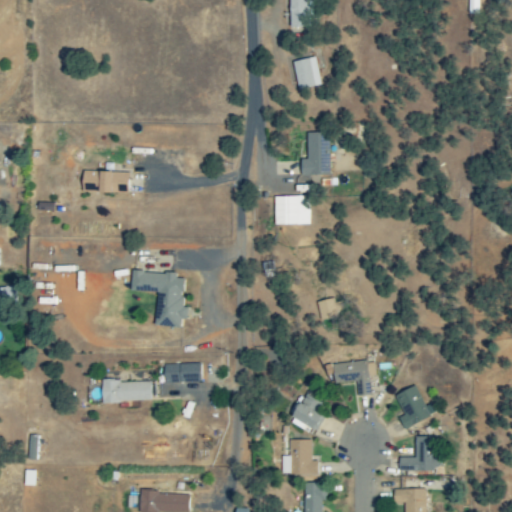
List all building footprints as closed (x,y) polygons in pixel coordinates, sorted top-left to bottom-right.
[(307,28),(306,17),(311,17),(311,0),(287,0),(288,28),(307,28)] [(290,63),(296,90),(319,85),(313,57),(290,63)] [(305,160),(299,160),(299,176),(328,175),(328,133),(305,133),(305,160)] [(80,193),(126,194),(127,173),(80,171),(80,193)] [(308,197),(273,196),(272,225),(307,225),(308,197)] [(153,326),(179,328),(180,320),(186,320),(187,308),(180,308),(183,279),(174,278),(174,274),(130,271),(128,291),(156,293),(153,326)] [(0,304),(15,304),(14,287),(0,287),(0,304)] [(319,321),(337,317),(333,299),(315,302),(319,321)] [(374,376),(372,361),(331,365),(332,384),(354,382),(355,397),(370,395),(368,377),(374,376)] [(199,364),(161,365),(162,384),(199,383),(199,364)] [(148,381),(99,383),(100,403),(149,402),(148,381)] [(392,397),(402,416),(397,419),(403,430),(434,413),(429,404),(424,407),(413,386),(392,397)] [(320,404),(303,394),(287,423),(309,435),(320,416),(315,412),(320,404)] [(434,438),(415,437),(414,459),(400,458),(400,471),(439,472),(439,455),(433,455),(434,438)] [(309,440),(287,441),(287,457),(283,457),(283,476),(317,475),(316,462),(310,462),(309,440)] [(319,511),(320,501),(324,501),(325,484),(302,483),(301,511),(319,511)] [(423,511),(424,490),(392,489),(392,503),(404,504),(403,511),(423,511)] [(138,493),(137,511),(186,511),(188,494),(138,493)]
